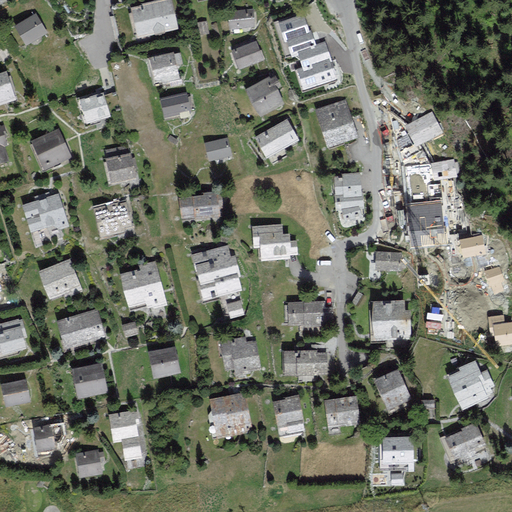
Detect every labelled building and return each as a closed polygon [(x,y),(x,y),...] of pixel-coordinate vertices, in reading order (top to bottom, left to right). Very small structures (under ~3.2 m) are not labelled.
[(170,0),(169,0),(128,9),(135,41),(177,33),(170,0)] [(356,8),(359,21),(365,20),(362,7),(356,8)] [(228,31),(255,28),(253,11),(226,14),(228,31)] [(294,12),(280,18),(285,30),(299,24),(294,12)] [(44,33),(34,15),(12,28),(22,46),(44,33)] [(206,24),(197,25),(199,37),(207,36),(206,24)] [(256,43),(229,53),(236,71),(263,61),(256,43)] [(310,43),(293,50),(303,76),(321,69),(310,43)] [(172,55),(147,60),(153,87),(179,82),(176,71),(183,70),(180,56),(173,57),(172,55)] [(7,74),(0,75),(0,105),(15,101),(7,74)] [(268,79),(243,92),(257,119),(282,106),(268,79)] [(109,117),(101,95),(78,103),(86,125),(109,117)] [(186,95),(158,100),(162,122),(190,117),(186,95)] [(344,102),(315,111),(326,149),(355,140),(344,102)] [(430,115),(405,127),(415,146),(439,134),(430,115)] [(285,121),(253,139),(264,160),(297,141),(285,121)] [(3,126),(0,126),(0,164),(6,163),(0,148),(9,145),(3,126)] [(69,156),(57,131),(29,145),(40,170),(69,156)] [(178,143),(170,137),(167,141),(175,147),(178,143)] [(226,140),(203,145),(207,163),(230,157),(226,140)] [(129,157),(104,161),(108,187),(133,182),(129,157)] [(429,164),(432,181),(457,178),(455,161),(429,164)] [(341,178),(333,178),(335,213),(341,212),(343,222),(363,218),(359,174),(341,175),(341,178)] [(202,197),(178,200),(180,221),(221,218),(217,193),(202,194),(202,197)] [(57,195),(20,207),(29,236),(33,234),(37,246),(53,241),(51,233),(67,228),(57,195)] [(125,202),(91,210),(98,239),(124,232),(123,228),(131,226),(125,202)] [(436,204),(405,207),(409,247),(440,244),(436,204)] [(280,226),(250,228),(252,249),(260,249),(260,262),(290,260),(290,255),(297,255),(296,243),(289,243),(288,235),(281,235),(280,226)] [(481,238),(458,242),(462,259),(484,254),(481,238)] [(227,246),(189,257),(201,302),(242,291),(239,279),(241,278),(235,257),(230,258),(227,246)] [(400,253),(375,253),(375,270),(400,271),(400,253)] [(68,262),(37,274),(48,304),(79,292),(68,262)] [(138,271),(118,277),(128,310),(144,305),(146,311),(166,306),(154,263),(138,268),(138,271)] [(489,285),(504,280),(499,267),(485,271),(489,285)] [(240,300),(227,304),(231,319),(244,315),(240,300)] [(403,301),(371,303),(373,341),(410,339),(409,311),(403,311),(403,301)] [(332,302),(287,304),(288,326),(332,325),(332,302)] [(429,302),(429,317),(439,318),(440,302),(429,302)] [(96,311),(55,323),(63,350),(104,338),(96,311)] [(21,319),(0,324),(0,357),(25,351),(22,341),(26,340),(21,319)] [(511,321),(493,325),(496,346),(511,343),(511,321)] [(134,324),(120,327),(123,339),(136,336),(134,324)] [(246,337),(218,342),(224,373),(233,371),(234,377),(244,375),(244,373),(260,370),(255,341),(247,343),(246,337)] [(146,354),(152,381),(180,375),(174,348),(146,354)] [(327,350),(283,351),(284,374),(327,373),(327,350)] [(460,374),(448,379),(462,411),(487,399),(485,395),(491,392),(489,388),(494,386),(484,366),(477,369),(473,362),(458,369),(460,374)] [(70,371),(76,400),(107,394),(100,365),(70,371)] [(373,381),(387,410),(410,399),(396,370),(373,381)] [(0,386),(0,388),(4,408),(29,404),(25,382),(0,386)] [(242,393),(208,401),(216,439),(250,432),(242,393)] [(284,400),(271,403),(278,436),(304,430),(296,395),(284,398),(284,400)] [(355,396),(323,400),(329,432),(338,431),(337,424),(358,421),(355,396)] [(133,412),(108,416),(112,444),(120,443),(123,463),(142,459),(133,412)] [(474,423),(443,437),(453,463),(459,460),(462,465),(471,462),(473,469),(489,461),(483,451),(486,449),(474,423)] [(54,425),(32,428),(35,452),(57,448),(54,425)] [(411,437),(381,438),(381,442),(377,442),(379,470),(399,469),(399,464),(408,465),(408,467),(413,466),(411,437)] [(96,451),(74,455),(78,479),(101,476),(101,472),(104,472),(101,453),(97,454),(96,451)]
